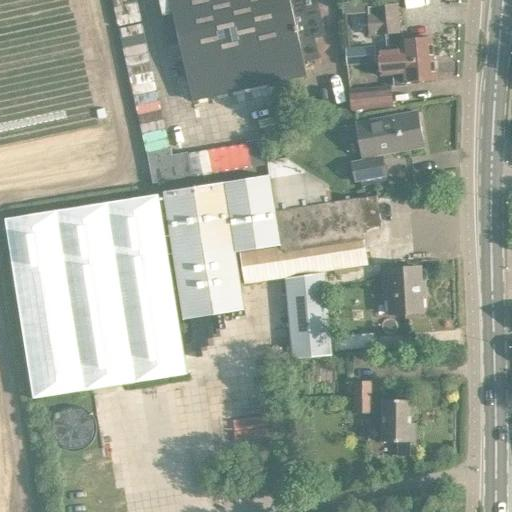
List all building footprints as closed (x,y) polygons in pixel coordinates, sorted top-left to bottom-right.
[(167,0),(175,33),(190,99),(224,92),(226,99),(262,91),(260,84),(304,74),(301,60),(316,57),(312,36),(322,34),(314,0),(167,0)] [(369,0),(370,5),(363,5),(363,11),(365,33),(372,32),(372,34),(397,32),(394,2),(393,2),(392,0),(369,0)] [(398,48),(375,51),(376,62),(399,60),(415,58),(430,56),(428,36),(413,37),(397,39),(398,48)] [(372,44),(344,46),(345,63),(374,61),(372,44)] [(399,60),(376,62),(377,75),(390,74),(391,85),(403,84),(402,81),(417,79),(432,77),(430,56),(415,58),(399,60)] [(347,89),(348,108),(389,104),(387,85),(347,89)] [(353,123),(359,157),(348,160),(351,178),(383,172),(380,151),(421,143),(415,111),(353,123)] [(189,175),(185,151),(169,154),(167,147),(144,151),(150,182),(189,175)] [(183,372),(164,253),(169,252),(179,318),(241,307),(232,250),(237,249),(242,282),(365,263),(359,230),(360,230),(378,224),(373,194),(329,200),(327,187),(281,156),(264,159),(267,174),(160,192),(166,234),(161,235),(154,194),(1,218),(29,396),(183,372)] [(380,298),(384,297),(385,312),(420,310),(419,294),(422,294),(422,281),(418,281),(417,265),(378,267),(380,298)] [(283,277),(290,324),(295,356),(333,350),(320,271),(283,277)] [(368,380),(351,380),(351,411),(379,411),(378,440),(395,441),(395,454),(412,454),(412,441),(411,441),(411,422),(407,421),(408,398),(379,398),(368,399),(368,380)]
